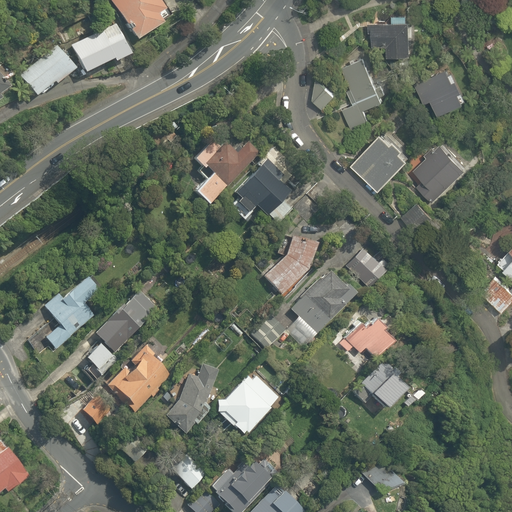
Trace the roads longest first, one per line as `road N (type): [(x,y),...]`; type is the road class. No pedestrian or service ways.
road 1 (residential): [(276,9),(293,66),(295,113),(310,145),(493,328),(511,409)]
road 2 (secondary): [(0,196),(68,144),(152,98)]
road 3 (secondary): [(152,98),(204,69),(276,9)]
road 4 (residential): [(0,363),(38,421),(96,478)]
road 5 (residential): [(137,76),(53,93),(0,119)]
